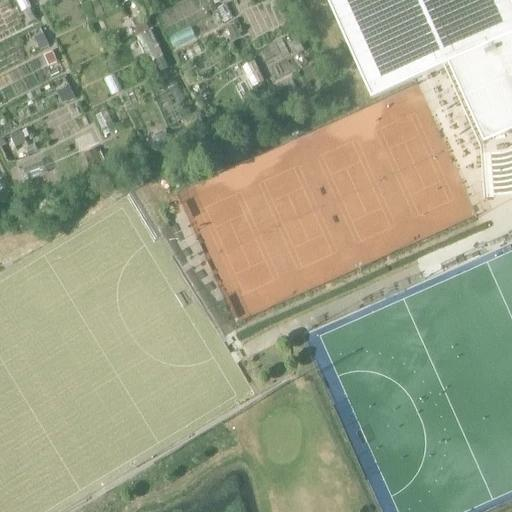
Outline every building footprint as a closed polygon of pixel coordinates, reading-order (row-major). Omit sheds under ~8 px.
[(511,0),(326,0),(372,98),(447,64),(481,139),(511,124),(511,0)] [(227,28),(233,41),(243,36),(236,23),(227,28)] [(49,45),(43,35),(36,38),(41,49),(49,45)] [(168,69),(162,56),(154,59),(160,72),(168,69)] [(317,78),(312,66),(303,70),(308,82),(317,78)] [(121,90),(114,75),(104,79),(111,94),(121,90)] [(73,98),(68,88),(58,93),(63,103),(73,98)] [(96,116),(105,136),(116,131),(107,111),(96,116)] [(203,133),(197,120),(187,124),(191,134),(197,132),(198,135),(203,133)]
